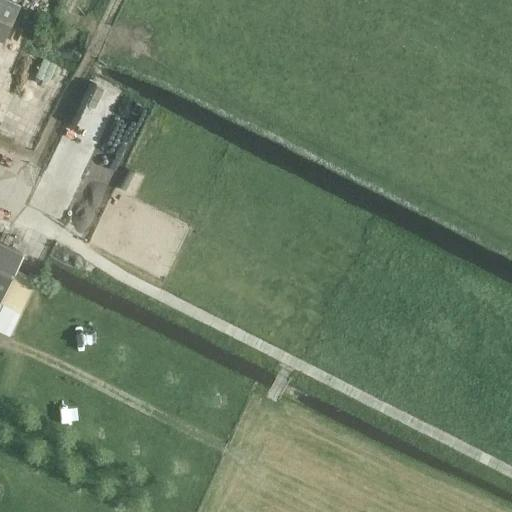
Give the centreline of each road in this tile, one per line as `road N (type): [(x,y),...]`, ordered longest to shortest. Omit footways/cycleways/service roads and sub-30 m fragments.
road 1 (track): [(291,362),(0,206),(37,158),(116,0)]
road 2 (track): [(511,474),(291,362),(271,400)]
